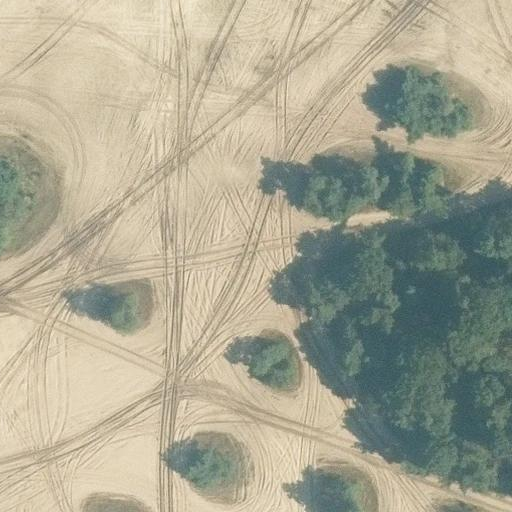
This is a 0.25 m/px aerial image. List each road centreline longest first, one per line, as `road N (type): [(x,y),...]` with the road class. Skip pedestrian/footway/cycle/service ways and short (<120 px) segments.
road 1 (track): [(511,496),(244,403),(0,459)]
road 2 (track): [(511,104),(315,0)]
